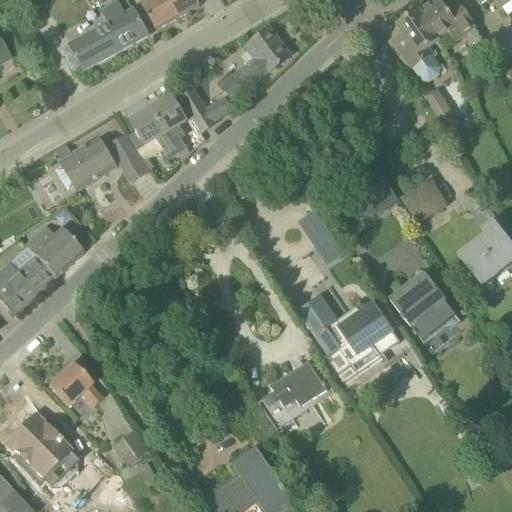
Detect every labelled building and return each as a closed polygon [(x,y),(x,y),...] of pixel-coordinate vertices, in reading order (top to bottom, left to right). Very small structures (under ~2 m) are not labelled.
[(157,33),(179,21),(166,0),(151,0),(152,2),(142,8),(157,33)] [(166,0),(179,21),(200,9),(195,0),(166,0)] [(511,0),(473,0),(480,8),(491,0),(495,0),(502,10),(511,2),(511,0)] [(439,1),(420,14),(440,43),(449,36),(456,45),(477,30),(470,20),(458,28),(439,1)] [(108,26),(69,47),(84,74),(148,38),(133,11),(125,16),(119,5),(102,14),(108,26)] [(392,44),(421,84),(428,85),(438,78),(439,69),(432,58),(433,57),(429,51),(440,43),(420,14),(418,12),(396,28),(403,37),(392,44)] [(292,58),(270,31),(246,50),(256,62),(223,88),(235,103),(292,58)] [(0,46),(0,66),(9,61),(0,46)] [(439,93),(427,100),(447,133),(459,126),(439,93)] [(172,99),(151,111),(179,158),(188,152),(182,142),(187,139),(180,128),(187,124),(172,99)] [(225,101),(206,112),(201,104),(188,113),(202,135),(216,126),(214,124),(232,112),(225,101)] [(141,141),(134,145),(145,162),(163,152),(170,163),(179,158),(151,111),(130,124),(141,141)] [(149,175),(143,164),(145,162),(134,145),(133,146),(129,138),(106,151),(101,142),(60,166),(62,169),(56,173),(68,193),(74,190),(77,195),(117,171),(114,168),(118,166),(130,186),(149,175)] [(375,177),(354,190),(372,219),(393,206),(375,177)] [(446,209),(430,183),(401,201),(417,227),(446,209)] [(481,289),(511,265),(511,250),(494,226),(483,233),(487,239),(459,259),(481,289)] [(25,248),(54,281),(83,255),(61,231),(54,238),(46,229),(25,248)] [(333,258),(325,240),(315,245),(323,263),(333,258)] [(0,301),(15,317),(54,281),(25,248),(0,271),(0,301)] [(418,338),(425,346),(459,320),(441,295),(438,291),(437,292),(425,277),(391,304),(402,319),(406,322),(415,334),(417,339),(418,338)] [(299,315),(328,357),(326,358),(356,403),(396,376),(393,371),(409,359),(374,308),(340,331),(334,322),(336,321),(321,300),(299,315)] [(81,397),(87,403),(93,410),(104,400),(72,366),(48,389),(68,410),(81,397)] [(272,391),(275,396),(259,407),(278,434),(295,423),(293,419),(328,395),(309,366),(272,391)] [(6,446),(40,481),(69,454),(34,418),(6,446)] [(134,435),(114,449),(128,469),(148,455),(134,435)] [(234,467),(240,476),(245,483),(235,490),(230,484),(202,504),(207,511),(247,511),(256,506),(259,511),(287,511),(292,509),(289,505),(293,502),(256,451),(234,467)] [(159,485),(148,466),(140,471),(151,490),(159,485)] [(0,511),(15,511),(23,505),(12,493),(0,480),(0,511)]
